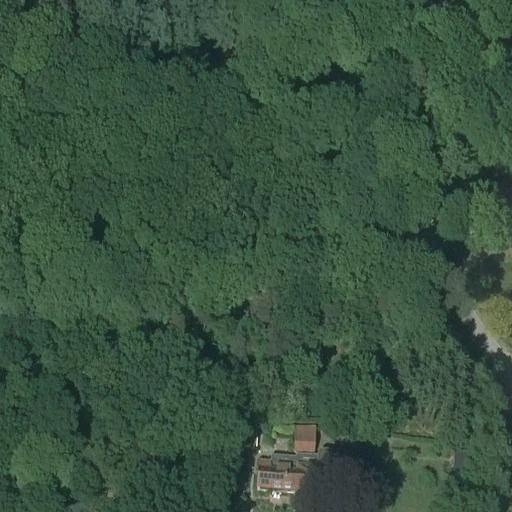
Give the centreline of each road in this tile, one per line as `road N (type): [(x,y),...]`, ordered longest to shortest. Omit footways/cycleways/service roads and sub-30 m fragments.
road 1 (unclassified): [(427,237),(194,290),(74,293),(0,283)]
road 2 (unclassified): [(511,374),(443,282),(427,237)]
